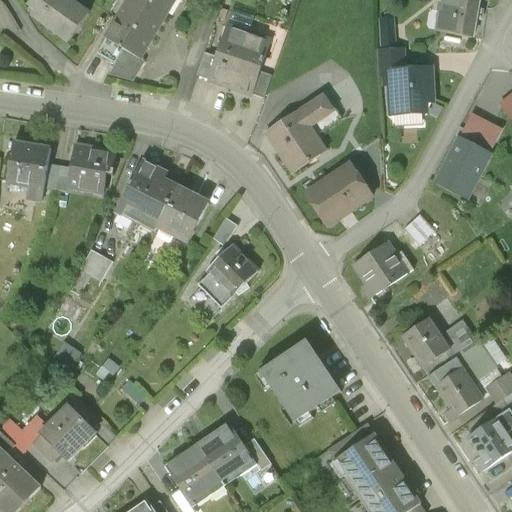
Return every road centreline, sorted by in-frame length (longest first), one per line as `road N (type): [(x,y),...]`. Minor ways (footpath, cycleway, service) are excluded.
road 1 (residential): [(312,270),(261,189),(194,135),(83,99),(0,87)]
road 2 (residential): [(71,511),(312,270)]
road 3 (residential): [(312,270),(405,202),(511,15)]
road 4 (residential): [(478,511),(312,270)]
